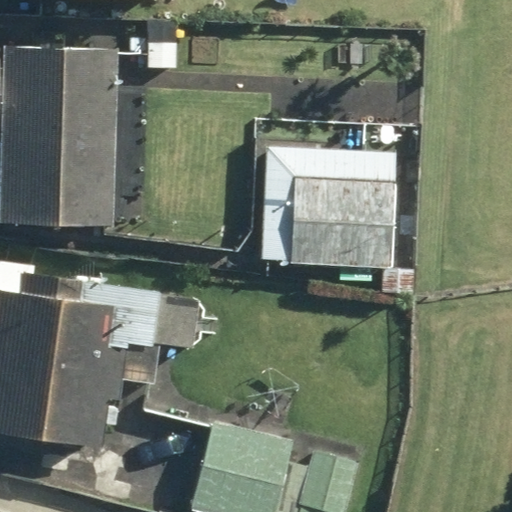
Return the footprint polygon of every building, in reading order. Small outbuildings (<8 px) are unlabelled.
[(194,25),(148,23),(146,63),(192,65),(194,25)] [(3,218),(117,220),(122,42),(0,39),(0,136),(6,136),(3,218)] [(269,140),(263,255),(393,262),(400,147),(269,140)] [(0,426),(106,442),(113,392),(125,394),(128,373),(159,377),(164,341),(196,346),(204,292),(36,268),(38,258),(0,252),(0,426)] [(296,434),(216,414),(193,505),(220,511),(347,511),(362,456),(315,444),(310,463),(290,458),(296,434)] [(0,511),(29,511),(0,501),(0,511)]
